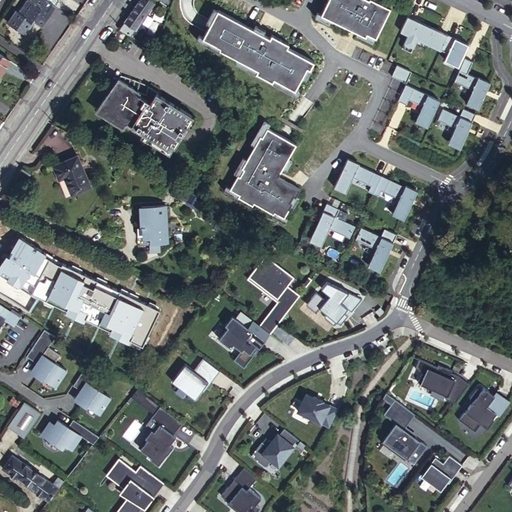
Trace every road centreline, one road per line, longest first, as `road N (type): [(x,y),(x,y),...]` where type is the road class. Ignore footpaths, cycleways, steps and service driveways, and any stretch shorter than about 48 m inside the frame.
road 1 (residential): [(176,511),(239,405),(286,369),(397,320)]
road 2 (secondary): [(0,171),(118,0)]
road 3 (residential): [(365,139),(378,84),(301,25)]
road 4 (residential): [(452,186),(397,320)]
road 5 (residential): [(397,320),(511,365)]
road 6 (unknown): [(189,0),(201,20),(282,72)]
